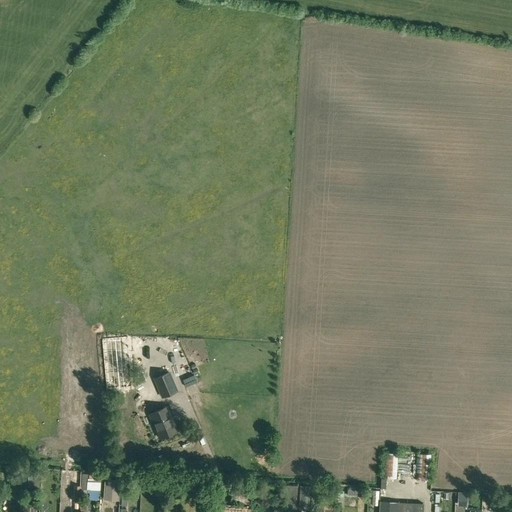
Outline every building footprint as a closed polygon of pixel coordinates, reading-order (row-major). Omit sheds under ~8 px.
[(127,337),(102,339),(107,389),(132,387),(127,337)] [(169,372),(154,379),(162,397),(177,391),(169,372)] [(194,375),(183,380),(186,387),(197,382),(194,375)] [(167,407),(149,414),(160,438),(177,431),(167,407)] [(398,453),(383,452),(382,478),(396,479),(398,453)] [(416,454),(415,480),(430,481),(431,454),(416,454)] [(81,483),(82,474),(82,472),(73,472),(72,486),(74,486),(73,501),(81,502),(81,497),(81,486),(81,483)] [(100,475),(90,474),(82,474),(81,483),(81,486),(81,497),(87,497),(87,492),(89,492),(89,499),(98,500),(98,491),(100,491),(100,475)] [(105,479),(104,499),(118,499),(119,479),(105,479)] [(193,481),(185,481),(184,491),(192,492),(193,481)] [(281,508),(295,508),(296,485),(282,485),(281,508)] [(300,485),(298,509),(309,510),(311,486),(300,485)] [(252,490),(231,487),(230,502),(250,504),(252,490)] [(328,489),(327,494),(326,502),(335,503),(336,495),(336,490),(328,489)] [(456,491),(453,506),(464,507),(466,492),(456,491)] [(485,493),(484,501),(494,502),(495,494),(485,493)] [(317,499),(316,506),(315,511),(323,511),(324,507),(325,499),(317,499)] [(390,502),(380,501),(378,511),(422,511),(423,504),(390,502)]
